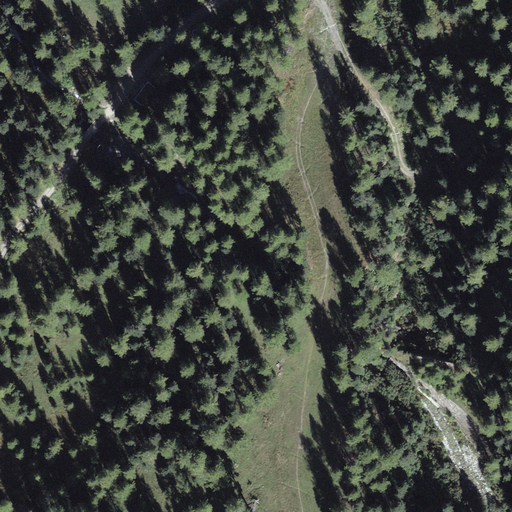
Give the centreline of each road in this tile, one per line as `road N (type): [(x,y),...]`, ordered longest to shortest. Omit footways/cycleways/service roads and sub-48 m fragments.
road 1 (track): [(300,511),(297,435),(327,282),(296,144),(328,17)]
road 2 (track): [(219,0),(158,48),(106,110),(0,268)]
road 3 (track): [(511,68),(492,90),(459,103),(424,171),(411,174),(393,133)]
road 4 (track): [(318,0),(393,133)]
road 5 (track): [(511,258),(492,289),(482,374)]
